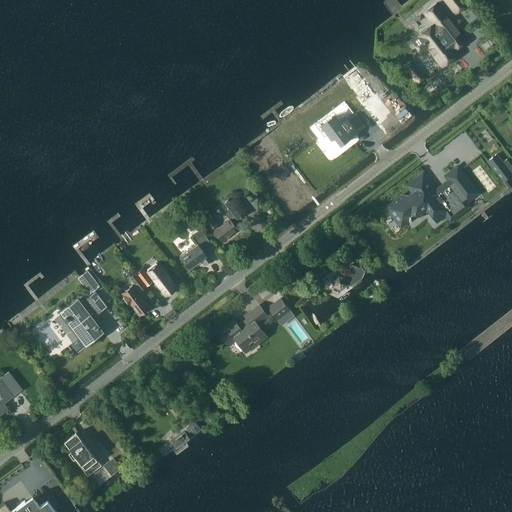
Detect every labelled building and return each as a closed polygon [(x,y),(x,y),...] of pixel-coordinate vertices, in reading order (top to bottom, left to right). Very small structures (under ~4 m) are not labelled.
[(465,0),(443,0),(455,15),(469,4),(465,0)] [(426,49),(440,67),(453,57),(450,53),(465,40),(435,4),(424,13),(433,24),(418,36),(418,37),(412,42),(421,53),(426,49)] [(417,84),(424,78),(412,63),(405,68),(417,84)] [(341,144),(363,127),(354,115),(334,121),(332,117),(321,125),(331,138),(335,137),(341,144)] [(492,157),(495,162),(500,158),(497,153),(492,157)] [(501,180),(502,179),(511,172),(500,158),(495,162),(492,157),(486,161),(501,180)] [(402,195),(386,207),(401,226),(409,220),(410,221),(411,221),(411,218),(420,212),(419,210),(427,204),(431,210),(430,211),(437,221),(446,214),(450,220),(469,206),(466,201),(477,192),(457,167),(446,176),(449,180),(433,192),(420,175),(407,185),(412,192),(408,196),(402,195)] [(240,217),(246,213),(236,200),(237,198),(237,196),(236,194),(234,193),(233,192),(231,192),(229,193),(228,195),(227,197),(228,199),(224,202),(230,210),(228,211),(226,215),(230,220),(219,228),(217,225),(212,218),(205,222),(217,237),(218,236),(222,241),(237,229),(236,227),(238,226),(241,219),(240,217)] [(212,260),(206,252),(213,246),(201,231),(197,234),(201,239),(198,242),(199,243),(192,248),(191,247),(180,256),(189,268),(201,259),(205,265),(212,260)] [(149,273),(165,294),(176,286),(167,276),(170,274),(163,265),(160,267),(159,265),(149,273)] [(361,278),(365,270),(362,269),(362,268),(361,268),(357,266),(356,265),(355,266),(352,265),(347,277),(339,274),(333,278),(334,285),(340,288),(347,284),(351,286),(361,278)] [(136,273),(146,285),(152,280),(143,268),(136,273)] [(99,286),(87,270),(78,277),(90,293),(99,286)] [(146,285),(136,273),(130,277),(133,281),(140,290),(146,285)] [(132,285),(123,293),(140,314),(150,306),(144,299),(146,298),(140,290),(133,281),(132,282),(132,284),(132,285)] [(117,300),(121,297),(115,290),(112,293),(117,300)] [(84,295),(61,311),(65,316),(64,316),(67,320),(68,320),(80,336),(71,343),(76,350),(85,343),(86,343),(102,331),(96,324),(97,324),(93,319),(92,319),(91,317),(96,312),(97,313),(106,306),(95,292),(87,298),(84,295)] [(293,315),(289,309),(281,298),(269,307),(281,324),(293,315)] [(257,323),(267,315),(259,304),(245,315),(247,318),(238,325),(234,319),(218,331),(226,341),(233,336),(243,349),(255,340),(257,343),(266,335),(257,323)] [(23,331),(18,335),(30,350),(34,348),(30,342),(35,339),(30,332),(27,328),(23,331)] [(7,399),(21,388),(8,372),(0,378),(0,413),(6,409),(0,400),(0,392),(2,392),(7,399)] [(195,422),(187,429),(190,434),(191,435),(200,429),(195,422)] [(187,429),(171,440),(176,446),(189,437),(188,436),(190,434),(187,429)] [(76,433),(65,442),(89,473),(100,464),(76,433)] [(103,464),(111,475),(121,468),(112,456),(103,464)] [(52,493),(31,508),(25,500),(11,510),(5,501),(0,504),(0,511),(56,511),(55,509),(61,505),(52,493)]
